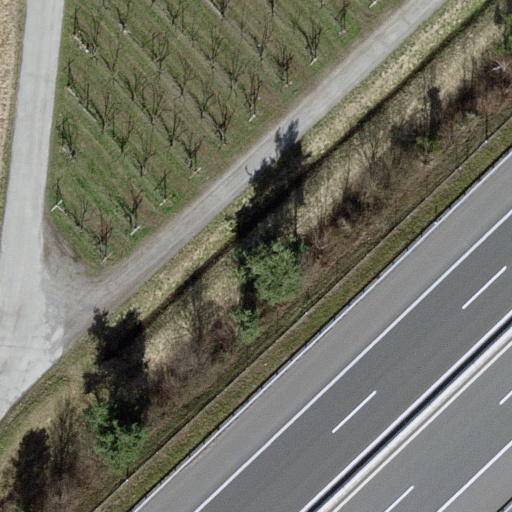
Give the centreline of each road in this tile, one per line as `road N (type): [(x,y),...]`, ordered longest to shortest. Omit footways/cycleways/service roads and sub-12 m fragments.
road 1 (track): [(0,396),(149,269),(435,0)]
road 2 (track): [(10,385),(46,0)]
road 3 (motorway): [(511,257),(244,511)]
road 4 (motorway): [(387,511),(511,393)]
